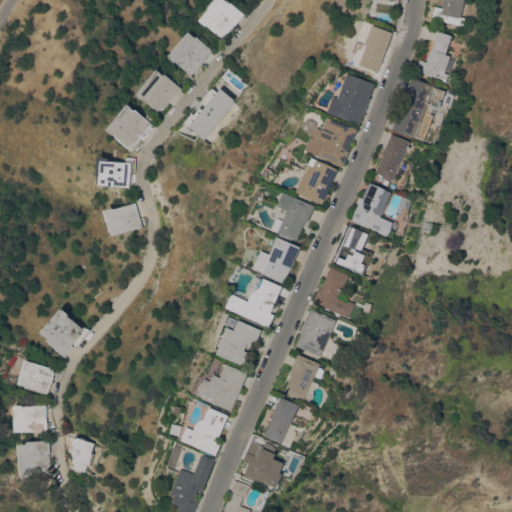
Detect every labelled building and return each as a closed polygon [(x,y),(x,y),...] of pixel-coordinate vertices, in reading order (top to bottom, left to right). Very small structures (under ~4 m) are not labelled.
[(226,35),(224,33),(220,38),(204,25),(204,26),(197,20),(206,8),(205,7),(211,0),(227,0),(243,14),(226,35)] [(440,8),(441,0),(461,0),(458,16),(462,17),(460,25),(438,21),(439,19),(430,17),(432,6),(439,8),(440,8)] [(390,32),(375,72),(354,64),(369,25),(390,32)] [(449,35),(442,54),(447,56),(441,72),(445,74),(442,82),(421,74),(422,73),(414,70),(417,59),(424,61),(428,49),(429,49),(435,31),(449,35)] [(173,61),(172,62),(166,56),(187,32),(194,37),(195,36),(212,50),(194,71),(193,69),(189,74),(173,61)] [(155,69),(162,75),(163,73),(180,88),(163,109),(161,107),(157,111),(142,98),(140,99),(134,94),(155,69)] [(372,83),(366,98),(367,98),(361,115),(360,114),(357,124),(325,112),(330,96),(335,98),(344,73),(372,83)] [(390,128),(410,77),(442,90),(435,109),(429,107),(430,105),(425,103),(422,111),(430,115),(420,140),(390,128)] [(232,99),(231,100),(233,102),(202,139),(191,131),(190,132),(186,129),(187,128),(182,123),(190,112),(191,114),(198,106),(200,109),(203,106),(199,102),(209,88),(210,89),(210,88),(215,91),(219,88),(232,99)] [(151,124),(131,147),(129,145),(128,147),(112,134),(111,135),(105,129),(126,105),(132,111),(134,109),(151,124)] [(349,127),(349,126),(354,129),(345,151),(346,152),(340,166),(303,149),(308,137),(310,137),(314,127),(319,129),(325,116),(349,127)] [(407,141),(390,180),(373,173),(380,155),(379,155),(388,134),(407,141)] [(319,203),(293,192),(305,164),(306,165),(309,158),(335,169),(319,203)] [(99,159),(130,162),(128,188),(96,185),(99,159)] [(276,174),(272,181),(265,176),(269,169),(276,174)] [(388,192),(377,217),(390,222),(387,228),(392,231),(390,238),(384,235),(384,236),(349,220),(356,203),(354,203),(357,196),(359,198),(366,182),(388,192)] [(302,221),(294,240),(275,232),(276,231),(270,228),(274,218),(280,220),(285,210),(275,206),(281,192),(312,205),(305,222),(302,221)] [(109,235),(102,210),(111,208),(135,202),(142,226),(109,235)] [(368,234),(360,252),(369,255),(360,274),(357,273),(356,275),(331,264),(348,225),(368,234)] [(297,246),(282,283),(259,273),(260,271),(251,267),(259,250),(267,254),(275,237),(297,246)] [(346,274),(340,290),(347,293),(344,300),(352,303),(347,318),(310,303),(316,288),(319,289),(328,266),(333,268),(333,269),(346,274)] [(260,278),(279,286),(268,312),(272,314),(267,326),(223,307),(229,293),(246,301),(246,298),(249,292),(256,288),(260,278)] [(59,308),(60,310),(61,309),(67,314),(66,315),(82,328),(78,333),(80,334),(71,344),(73,346),(64,356),(45,340),(46,339),(38,332),(59,308)] [(293,345),(299,332),(298,331),(308,308),(334,320),(318,356),(293,345)] [(259,330),(254,341),(250,340),(248,344),(245,343),(241,350),(246,352),(240,365),(214,354),(217,346),(216,345),(224,327),(231,330),(236,320),(259,330)] [(282,391),(290,372),(288,371),(295,354),(317,363),(316,367),(322,369),(318,378),(312,376),(310,381),(316,383),(315,387),(313,387),(312,388),(311,389),(311,392),(311,395),(310,397),(307,399),(306,401),(282,391)] [(17,383),(18,378),(16,378),(22,359),(55,369),(48,394),(24,387),(24,386),(17,383)] [(194,396),(202,378),(208,381),(211,374),(218,377),(224,363),(245,373),(229,411),(194,396)] [(296,405),(288,423),(294,426),(292,430),(294,432),(288,445),(280,442),(279,443),(261,436),(269,418),(268,418),(278,396),(296,405)] [(13,405),(32,405),(32,406),(46,406),(46,430),(13,431),(13,405)] [(207,407),(226,415),(217,436),(214,435),(212,440),(218,443),(213,455),(209,453),(208,456),(198,451),(199,449),(179,440),(185,427),(192,430),(192,425),(197,420),(202,418),(207,407)] [(168,433),(170,423),(180,426),(177,435),(168,433)] [(278,462),(274,472),(277,473),(272,486),(258,481),(258,483),(242,476),(250,456),(247,455),(244,462),(241,460),(251,436),(263,441),(262,442),(274,447),(272,453),(272,454),(273,453),(275,459),(274,459),(274,460),(278,462)] [(94,443),(91,451),(94,452),(89,466),(86,465),(84,472),(80,470),(80,472),(74,470),(74,468),(71,467),(72,466),(73,466),(74,463),(71,463),(73,457),(71,454),(73,449),(72,449),(73,446),(70,445),(73,438),(74,439),(76,437),(94,443)] [(48,453),(49,466),(48,467),(48,473),(28,475),(28,476),(20,476),(17,444),(26,443),(26,441),(48,439),(48,441),(49,441),(50,453),(48,453)] [(179,468),(192,473),(198,457),(199,457),(200,454),(213,459),(201,490),(197,488),(193,497),(198,499),(192,511),(179,511),(176,511),(178,505),(170,502),(173,495),(169,494),(179,468)] [(249,509),(247,511),(220,511),(233,480),(248,486),(243,498),(241,497),(238,505),(249,509)]
